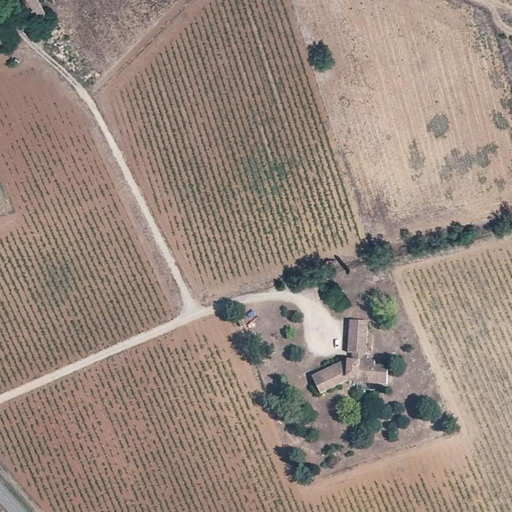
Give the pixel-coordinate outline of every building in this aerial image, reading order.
[(46,13),(38,0),(26,0),(32,9),(30,11),(35,20),(46,13)] [(369,321),(351,320),(348,351),(366,353),(369,321)] [(348,351),(348,359),(366,360),(366,353),(348,351)] [(348,359),(313,376),(321,393),(348,381),(349,377),(359,378),(358,381),(387,383),(389,365),(375,364),(375,360),(366,360),(348,359)] [(387,391),(387,383),(358,381),(357,389),(387,391)]
